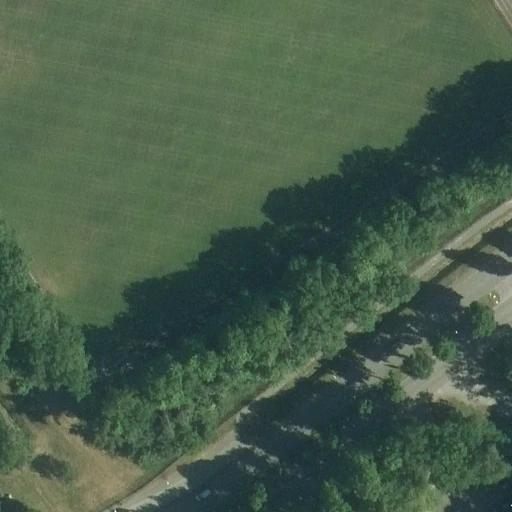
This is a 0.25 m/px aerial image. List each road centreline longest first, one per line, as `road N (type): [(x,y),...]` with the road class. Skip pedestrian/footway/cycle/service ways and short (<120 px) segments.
road 1 (unclassified): [(511,260),(191,511)]
road 2 (unclassified): [(260,511),(511,310)]
